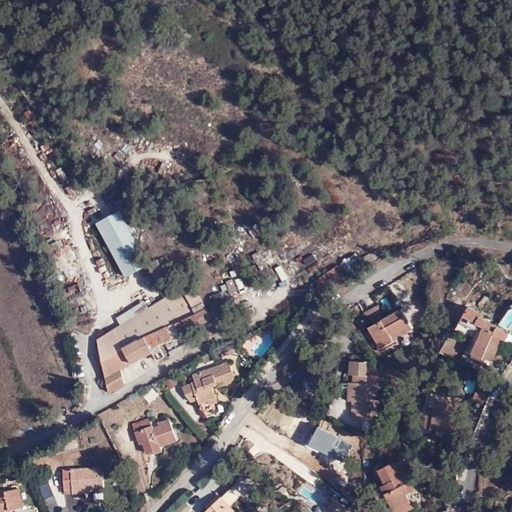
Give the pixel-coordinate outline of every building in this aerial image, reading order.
[(63,166),(57,168),(62,180),(67,178),(63,166)] [(96,223),(103,235),(122,214),(120,209),(96,223)] [(122,214),(103,235),(109,246),(126,276),(149,264),(132,231),(122,214)] [(235,223),(232,215),(218,220),(221,228),(235,223)] [(415,234),(411,228),(364,256),(368,264),(415,234)] [(272,271),(261,251),(255,255),(267,274),(272,271)] [(344,274),(338,263),(320,275),(312,262),(317,258),(312,251),(302,258),(311,272),(310,272),(321,289),(344,274)] [(340,260),(343,268),(359,261),(356,254),(340,260)] [(167,271),(160,257),(151,262),(157,276),(167,271)] [(174,286),(177,281),(176,277),(173,274),(167,273),(163,275),(161,279),(161,284),(164,288),(170,289),(174,286)] [(109,364),(114,389),(126,381),(123,368),(155,349),(160,359),(168,355),(162,343),(212,318),(193,279),(148,307),(147,305),(119,321),(122,325),(102,338),(105,347),(109,364)] [(119,321),(147,305),(144,301),(117,318),(119,321)] [(384,317),(378,305),(364,313),(371,325),(368,327),(380,348),(394,340),(393,338),(412,328),(400,308),(384,317)] [(494,334),(497,326),(480,317),(481,313),(468,306),(460,321),(480,332),(471,354),(486,360),(487,359),(493,361),(503,339),(494,334)] [(480,332),(460,321),(456,329),(472,338),(467,351),(471,354),(480,332)] [(219,332),(216,326),(170,351),(173,356),(219,332)] [(510,333),(497,326),(494,334),(503,339),(507,340),(510,333)] [(110,391),(114,389),(109,364),(105,347),(102,338),(99,339),(106,371),(99,372),(101,384),(108,382),(110,391)] [(372,392),(377,392),(377,375),(366,375),(367,361),(349,361),(349,371),(352,370),(352,382),(356,382),(356,400),(352,400),(352,418),(372,418),(373,403),(372,392)] [(199,404),(208,401),(216,398),(213,389),(211,386),(216,384),(217,387),(235,380),(228,362),(194,375),(196,380),(183,386),(186,393),(192,402),(198,399),(199,404)] [(356,382),(352,382),(348,382),(347,400),(352,400),(356,400),(356,382)] [(426,428),(455,432),(456,426),(459,426),(463,398),(431,393),(426,428)] [(133,425),(139,440),(142,439),(143,443),(147,454),(162,448),(161,446),(177,440),(169,418),(158,422),(160,425),(154,427),(150,418),(133,425)] [(385,483),(382,485),(394,511),(404,511),(413,508),(407,494),(409,493),(405,483),(394,462),(378,469),(385,483)] [(64,469),(65,489),(89,488),(104,487),(103,467),(64,469)] [(408,481),(405,483),(409,493),(413,491),(408,481)] [(394,511),(382,485),(379,486),(376,489),(375,491),(375,495),(376,497),(390,511),(394,511)] [(20,488),(0,491),(0,510),(8,509),(22,507),(20,488)] [(209,508),(221,496),(219,493),(206,505),(209,508)] [(355,511),(326,494),(315,511),(355,511)] [(236,511),(221,496),(209,508),(205,511),(206,511),(236,511)]
